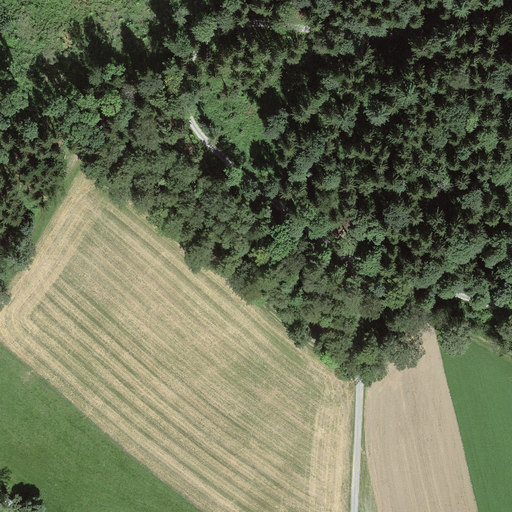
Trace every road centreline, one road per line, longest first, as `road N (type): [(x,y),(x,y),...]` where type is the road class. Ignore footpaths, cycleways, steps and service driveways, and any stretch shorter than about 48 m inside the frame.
road 1 (track): [(353,268),(199,133),(182,84),(193,52),(229,24),(379,35),(510,0)]
road 2 (track): [(354,511),(353,268)]
road 3 (track): [(353,268),(511,312)]
